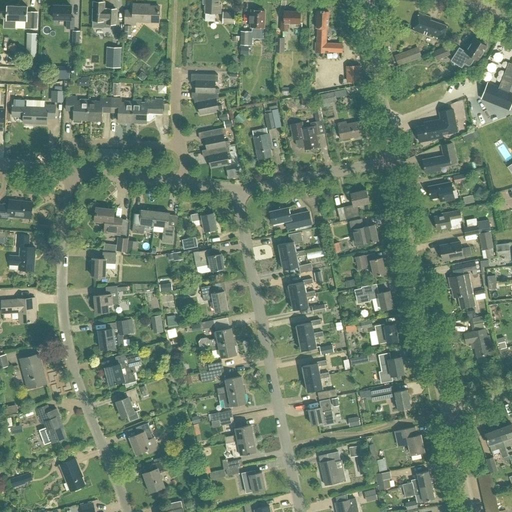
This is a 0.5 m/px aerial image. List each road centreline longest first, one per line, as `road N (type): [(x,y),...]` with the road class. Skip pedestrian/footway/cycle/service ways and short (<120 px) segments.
road 1 (residential): [(127,511),(63,321),(68,172)]
road 2 (residential): [(300,511),(236,189)]
road 3 (residential): [(443,408),(393,159)]
road 4 (residential): [(393,159),(364,0)]
road 5 (residential): [(393,159),(236,189)]
road 6 (residential): [(68,172),(68,144),(180,144)]
road 7 (residential): [(189,183),(68,172)]
